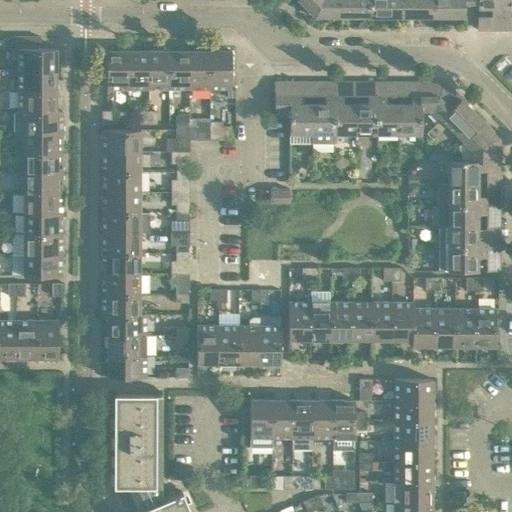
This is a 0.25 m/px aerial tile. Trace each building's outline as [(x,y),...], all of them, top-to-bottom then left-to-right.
[(338,16),(337,0),(297,0),(314,16),(338,16)] [(368,0),(337,0),(338,16),(369,16),(368,0)] [(368,0),(369,16),(400,17),(400,0),(368,0)] [(400,0),(400,17),(431,17),(431,0),(400,0)] [(431,0),(431,17),(464,17),(463,0),(431,0)] [(500,30),(499,0),(476,0),(477,8),(491,8),(491,30),(500,30)] [(511,0),(499,0),(500,30),(508,30),(509,8),(511,7),(511,0)] [(18,70),(56,71),(56,48),(40,48),(40,37),(12,37),(12,51),(18,51),(18,70)] [(127,88),(127,50),(106,50),(106,88),(127,88)] [(127,88),(148,88),(148,51),(127,50),(127,88)] [(148,88),(168,89),(168,51),(148,51),(148,88)] [(168,89),(189,89),(189,51),(168,51),(168,89)] [(189,89),(209,89),(209,51),(189,51),(189,89)] [(209,51),(209,89),(231,89),(231,51),(209,51)] [(18,70),(18,90),(56,90),(56,71),(18,70)] [(311,134),(311,104),(299,104),(299,82),(274,82),(274,116),(289,116),(289,134),(311,134)] [(333,144),(333,134),(333,82),(324,82),(324,104),(311,104),(311,134),(311,144),(333,144)] [(333,82),(333,134),(354,134),(355,104),(342,104),(342,82),(333,82)] [(354,134),(376,134),(376,82),(367,82),(367,104),(355,104),(354,134)] [(376,134),(398,134),(398,104),(385,104),(385,82),(376,82),(376,134)] [(420,134),(420,110),(419,110),(420,82),(411,82),(411,104),(398,104),(398,134),(420,134)] [(431,110),(440,119),(461,99),(443,82),(420,82),(419,110),(420,110),(431,110)] [(18,112),(24,112),(55,112),(55,110),(56,90),(18,90),(18,112)] [(446,125),(462,141),(482,121),(461,99),(440,119),(433,126),(439,133),(446,125)] [(61,132),(62,110),(55,110),(55,112),(24,112),(18,112),(13,112),(13,131),(23,131),(23,132),(61,132)] [(111,111),(106,111),(101,111),(101,123),(111,123),(111,111)] [(139,123),(148,123),(148,111),(139,111),(139,123)] [(148,111),(148,123),(156,123),(156,111),(148,111)] [(471,150),(471,161),(471,162),(499,162),(499,138),(482,121),(462,141),(471,150)] [(175,122),(175,127),(175,131),(188,131),(188,126),(188,122),(175,122)] [(188,139),(197,139),(197,126),(188,126),(188,131),(188,139)] [(221,139),(223,139),(230,139),(230,127),(221,127),(221,139)] [(102,151),(140,151),(140,129),(102,129),(102,151)] [(175,139),(188,139),(188,131),(175,131),(175,139)] [(23,132),(23,153),(61,153),(61,132),(23,132)] [(139,171),(140,151),(102,151),(101,171),(139,171)] [(23,153),(23,174),(61,174),(61,153),(23,153)] [(447,161),(447,183),(477,183),(477,171),(499,171),(499,162),(471,162),(471,161),(447,161)] [(176,172),(188,172),(188,163),(176,163),(176,172)] [(139,192),(139,171),(101,171),(101,192),(139,192)] [(188,172),(176,172),(176,180),(188,180),(188,172)] [(23,174),(23,194),(61,194),(61,174),(23,174)] [(477,183),(447,183),(438,183),(438,205),(499,205),(499,196),(477,196),(477,183)] [(289,189),(269,189),(269,204),(289,204),(289,189)] [(139,212),(139,192),(101,192),(101,212),(139,212)] [(23,194),(23,214),(61,214),(61,194),(23,194)] [(176,204),(175,212),(188,212),(188,204),(176,204)] [(477,227),(477,214),(499,214),(499,205),(438,205),(438,227),(477,227)] [(139,233),(139,212),(101,212),(101,232),(139,233)] [(175,221),(188,221),(188,212),(175,212),(175,221)] [(23,214),(23,234),(61,235),(61,214),(23,214)] [(499,248),(499,239),(477,239),(477,227),(438,227),(438,248),(499,248)] [(139,253),(139,233),(101,232),(101,253),(139,253)] [(23,234),(23,254),(61,254),(61,235),(23,234)] [(188,253),(188,245),(175,245),(175,253),(188,253)] [(477,271),(477,257),(499,257),(499,248),(438,248),(438,271),(477,271)] [(139,273),(139,253),(101,253),(101,273),(139,273)] [(175,262),(188,262),(188,253),(175,253),(175,262)] [(61,254),(23,254),(23,276),(61,276),(61,254)] [(310,281),(310,268),(301,268),(301,280),(310,281)] [(310,268),(310,281),(318,281),(318,268),(310,268)] [(342,281),(350,281),(350,268),(342,268),(342,281)] [(350,268),(350,281),(359,281),(359,268),(350,268)] [(383,281),(391,281),(391,268),(383,268),(383,281)] [(399,281),(399,268),(391,268),(391,281),(399,281)] [(139,294),(139,273),(101,273),(101,294),(139,294)] [(424,290),(433,290),(433,277),(424,277),(424,290)] [(433,277),(433,290),(441,290),(441,277),(433,277)] [(473,290),(473,277),(464,277),(465,290),(473,290)] [(473,277),(473,290),(482,290),(482,277),(473,277)] [(24,283),(15,283),(15,296),(25,296),(24,283)] [(52,296),(60,296),(61,296),(61,283),(52,283),(52,296)] [(175,286),(175,294),(188,294),(188,286),(175,286)] [(218,289),(209,289),(209,302),(218,302),(218,289)] [(218,289),(218,302),(226,302),(226,289),(218,289)] [(258,302),(258,289),(250,289),(250,302),(258,302)] [(267,302),(267,289),(258,289),(258,302),(267,302)] [(139,314),(139,294),(101,294),(101,315),(107,315),(107,314),(139,314)] [(188,294),(175,294),(175,302),(188,302),(188,294)] [(309,340),(309,302),(288,302),(288,339),(309,340)] [(309,340),(330,340),(330,302),(309,302),(309,340)] [(330,340),(350,340),(350,302),(330,302),(330,340)] [(350,340),(370,340),(371,302),(350,302),(350,340)] [(370,340),(391,340),(391,302),(371,302),(370,340)] [(413,308),(413,302),(391,302),(391,340),(411,340),(412,340),(412,308),(413,308)] [(433,346),(433,308),(413,308),(412,308),(412,340),(411,340),(411,346),(433,346)] [(433,346),(453,346),(453,308),(433,308),(433,346)] [(453,346),(473,346),(473,308),(453,308),(453,346)] [(473,308),(473,346),(495,346),(495,308),(473,308)] [(107,335),(145,335),(145,313),(139,314),(107,314),(107,315),(107,335)] [(0,357),(14,358),(15,320),(0,319),(0,357)] [(14,358),(35,358),(35,320),(15,320),(14,358)] [(58,320),(35,320),(35,358),(58,358),(58,320)] [(217,363),(217,325),(196,325),(196,363),(217,363)] [(217,363),(238,363),(238,325),(217,325),(217,363)] [(238,363),(258,363),(258,325),(238,325),(238,363)] [(258,325),(258,363),(280,363),(280,326),(258,325)] [(188,335),(188,327),(175,327),(175,335),(188,335)] [(145,355),(145,335),(107,335),(107,355),(145,355)] [(188,335),(175,335),(175,344),(188,344),(188,335)] [(145,355),(107,355),(107,377),(145,377),(145,355)] [(188,367),(175,367),(175,377),(188,377),(188,367)] [(359,388),(371,388),(371,379),(359,379),(359,388)] [(394,400),(431,400),(432,379),(394,379),(394,400)] [(155,395),(113,395),(113,468),(113,487),(126,487),(135,487),(144,507),(136,510),(136,511),(189,511),(181,491),(161,500),(161,485),(155,485),(155,481),(155,395)] [(271,399),(249,399),(249,449),(270,449),(271,399)] [(291,399),(271,399),(271,437),(291,437),(291,399)] [(312,399),(291,399),(291,437),(312,437),(312,399)] [(332,399),(312,399),(312,437),(332,437),(332,399)] [(354,420),(354,412),(354,399),(332,399),(332,437),(353,438),(354,431),(354,429),(354,420)] [(394,400),(393,421),(431,421),(431,400),(394,400)] [(354,420),(367,421),(367,412),(354,412),(354,420)] [(354,429),(367,429),(367,421),(354,420),(354,429)] [(393,421),(393,441),(431,441),(431,421),(393,421)] [(393,441),(393,461),(431,462),(431,441),(393,441)] [(358,461),(372,461),(372,452),(358,452),(358,461)] [(358,470),(372,470),(372,461),(358,461),(358,470)] [(393,461),(393,482),(431,482),(431,462),(393,461)] [(259,488),(259,476),(249,476),(249,488),(259,488)] [(283,488),(291,489),(291,476),(283,476),(283,488)] [(299,476),(291,476),(291,489),(299,489),(299,476)] [(332,489),(332,476),(324,476),(324,489),(332,489)] [(340,476),(332,476),(332,489),(340,489),(340,476)] [(393,482),(393,502),(431,502),(431,482),(393,482)] [(358,493),(358,502),(371,502),(371,492),(358,493)] [(346,502),(358,502),(358,493),(345,493),(346,502)] [(318,494),(310,498),(315,510),(323,506),(318,494)] [(308,511),(315,510),(310,498),(302,501),(306,511),(308,511)] [(431,511),(431,502),(393,502),(393,511),(431,511)]
